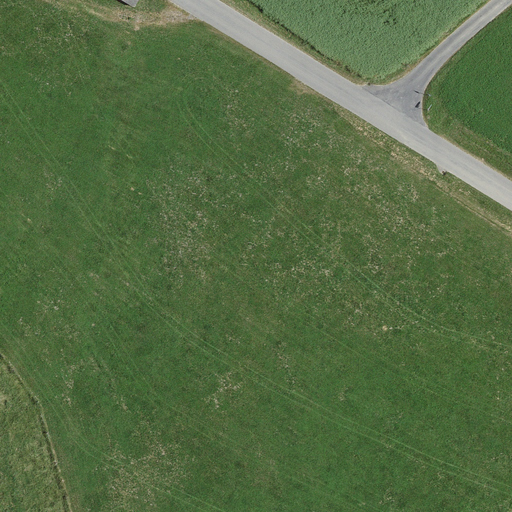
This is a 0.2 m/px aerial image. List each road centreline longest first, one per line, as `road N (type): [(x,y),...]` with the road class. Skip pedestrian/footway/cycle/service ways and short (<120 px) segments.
road 1 (tertiary): [(371,110),(192,0)]
road 2 (unclassified): [(506,0),(371,110)]
road 3 (tertiary): [(511,197),(371,110)]
